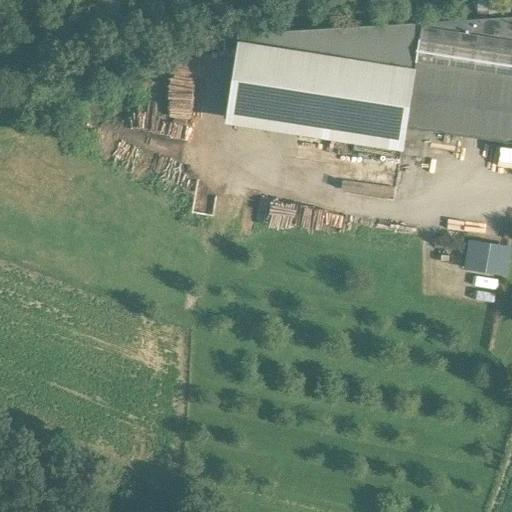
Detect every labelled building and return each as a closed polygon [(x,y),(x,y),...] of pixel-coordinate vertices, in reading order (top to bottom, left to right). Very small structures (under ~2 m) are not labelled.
[(96,0),(98,21),(124,20),(123,0),(96,0)] [(475,0),(476,18),(501,17),(500,0),(475,0)] [(511,18),(421,24),(233,47),(224,100),(511,144),(511,18)] [(339,172),(338,189),(392,194),(393,177),(339,172)] [(504,276),(508,253),(499,252),(499,248),(480,245),(481,238),(464,235),(459,266),(467,268),(466,270),(504,276)]
